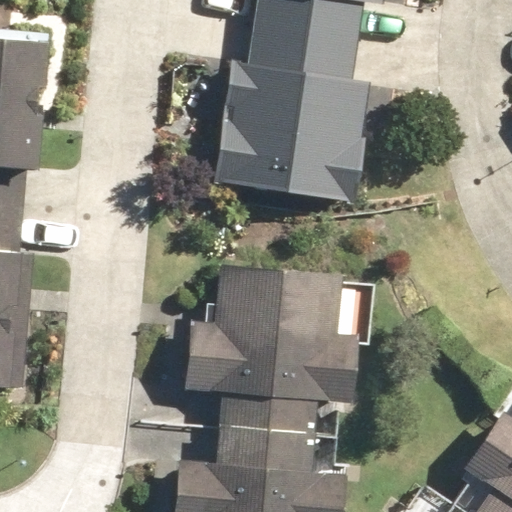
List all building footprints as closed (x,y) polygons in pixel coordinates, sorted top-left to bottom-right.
[(375,0),(261,0),(258,27),(350,40),(356,0),(375,4),(375,0)] [(343,84),(350,40),(258,27),(251,69),(236,68),(218,181),(349,201),(366,88),(343,84)] [(32,175),(45,47),(0,42),(0,207),(21,209),(24,173),(32,175)] [(0,390),(7,391),(21,209),(0,207),(0,390)] [(224,393),(221,428),(311,436),(314,401),(350,403),(356,338),(337,336),(341,275),(222,266),(217,325),(192,323),(186,389),(224,393)] [(497,488),(480,511),(511,511),(511,418),(504,413),(466,465),(497,488)] [(308,473),(311,436),(221,428),(218,464),(179,462),(175,511),(340,511),(344,476),(308,473)]
